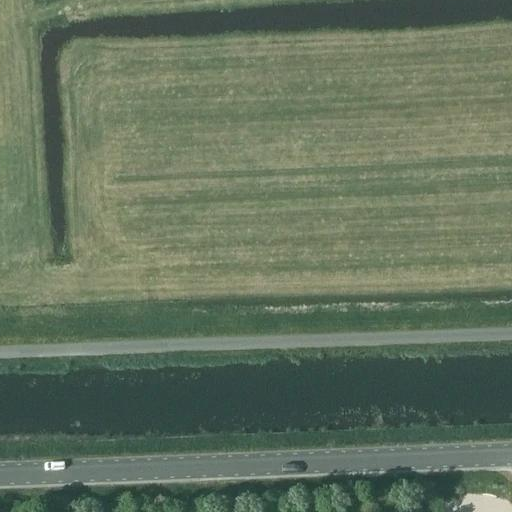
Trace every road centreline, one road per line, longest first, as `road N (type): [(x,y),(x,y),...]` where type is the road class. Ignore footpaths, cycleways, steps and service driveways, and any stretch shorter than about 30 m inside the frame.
road 1 (unclassified): [(0,356),(511,334)]
road 2 (secondary): [(511,454),(0,474)]
